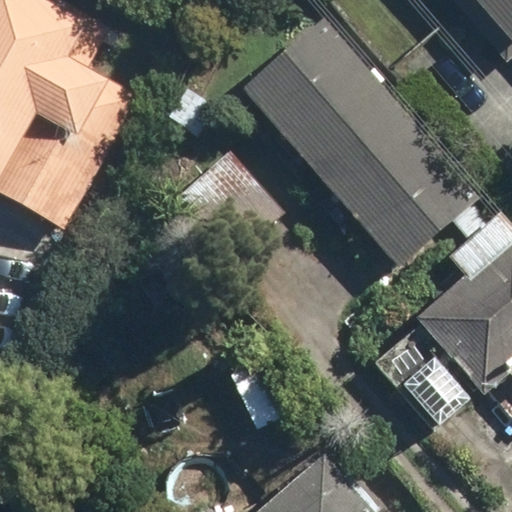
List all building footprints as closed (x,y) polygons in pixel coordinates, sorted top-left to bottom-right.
[(115,27),(58,0),(0,0),(0,197),(75,237),(147,98),(93,70),(115,27)] [(511,0),(455,0),(506,60),(511,55),(511,0)] [(486,193),(327,10),(241,84),(400,267),(486,193)] [(289,204),(235,148),(175,206),(229,262),(289,204)] [(478,402),(473,396),(511,364),(511,242),(413,320),(444,359),(407,389),(441,432),(478,402)] [(384,511),(328,451),(261,511),(384,511)]
